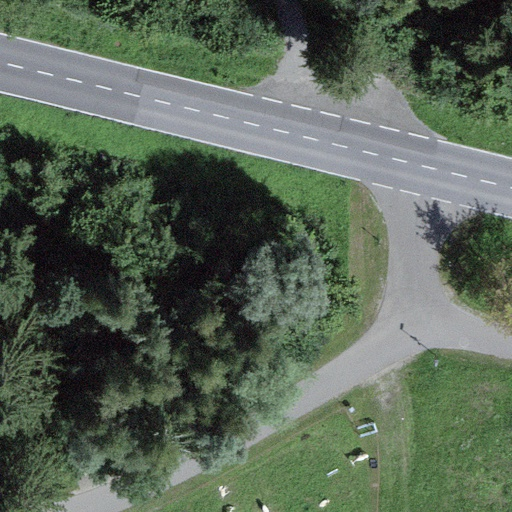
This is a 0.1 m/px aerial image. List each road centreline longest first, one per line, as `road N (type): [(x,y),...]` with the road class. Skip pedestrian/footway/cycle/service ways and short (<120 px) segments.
road 1 (secondary): [(0,59),(511,183)]
road 2 (track): [(439,166),(422,323)]
road 3 (track): [(296,0),(330,107),(326,138)]
